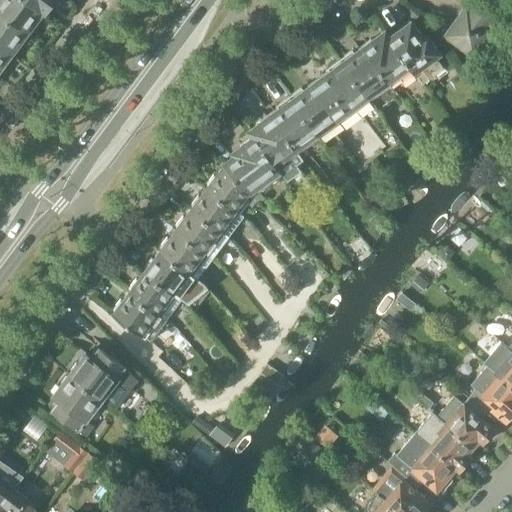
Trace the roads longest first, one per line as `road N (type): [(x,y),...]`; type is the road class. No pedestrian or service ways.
road 1 (residential): [(0,373),(247,44),(256,28),(253,0)]
road 2 (secondary): [(0,278),(208,0)]
road 3 (secondary): [(187,0),(0,244)]
road 4 (residential): [(116,0),(0,155)]
